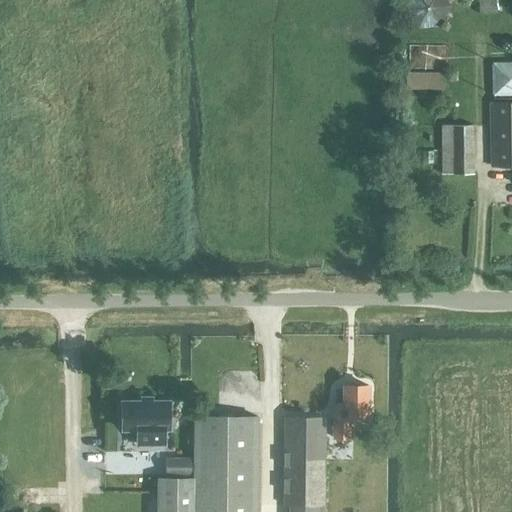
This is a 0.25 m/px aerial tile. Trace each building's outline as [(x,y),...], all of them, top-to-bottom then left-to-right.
[(440,26),(449,6),(444,0),(411,0),(407,9),(419,27),(440,26)] [(480,0),(481,16),(497,16),(496,0),(480,0)] [(446,90),(446,72),(406,72),(406,89),(446,90)] [(492,166),(511,166),(511,102),(491,103),(492,166)] [(474,174),(474,124),(442,124),(442,174),(474,174)] [(368,417),(368,386),(344,386),(344,402),(333,402),(333,438),(352,438),(352,417),(368,417)] [(165,429),(170,429),(169,401),(123,401),(123,430),(139,430),(139,444),(165,444),(165,429)] [(257,511),(258,417),(195,416),(194,478),(159,478),(158,511),(257,511)] [(324,511),(324,505),(325,417),(285,417),(285,505),(289,505),(289,511),(324,511)] [(167,458),(167,475),(191,475),(191,458),(167,458)]
